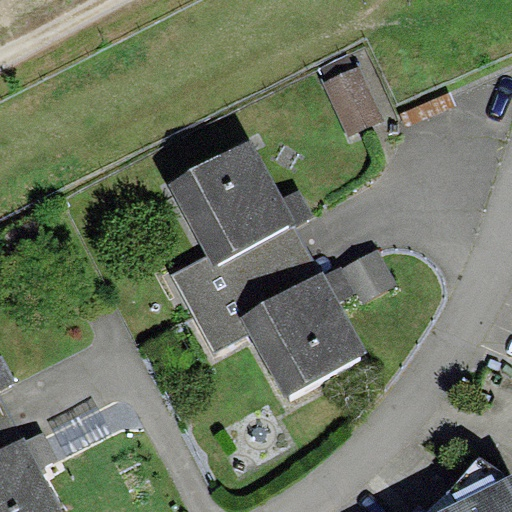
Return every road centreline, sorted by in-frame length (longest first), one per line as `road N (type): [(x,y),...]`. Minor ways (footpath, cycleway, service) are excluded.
road 1 (residential): [(511,207),(450,356),(369,445),(290,511)]
road 2 (track): [(123,0),(0,57)]
